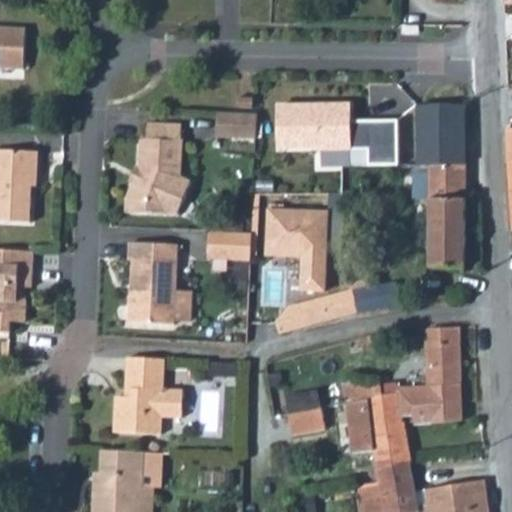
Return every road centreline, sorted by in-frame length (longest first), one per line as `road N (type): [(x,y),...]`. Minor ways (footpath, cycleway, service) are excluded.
road 1 (residential): [(52,511),(59,377),(81,325),(95,86),(124,48)]
road 2 (unclassified): [(510,511),(486,56)]
road 3 (residential): [(486,56),(124,48)]
